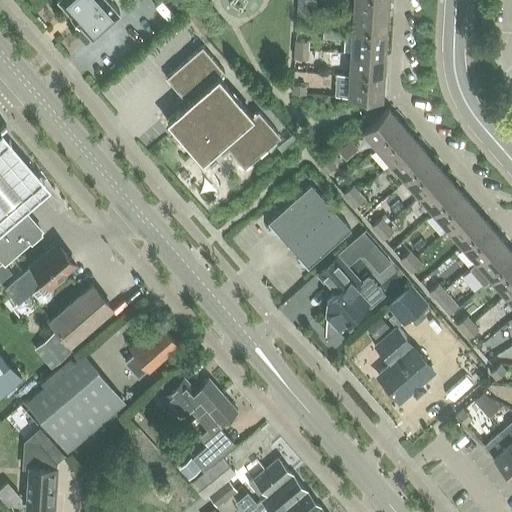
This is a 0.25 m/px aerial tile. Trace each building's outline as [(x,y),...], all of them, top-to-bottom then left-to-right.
[(59,0),(91,35),(119,10),(109,0),(59,0)] [(353,0),(353,9),(387,11),(387,0),(353,0)] [(310,6),(298,5),(297,14),(310,15),(310,6)] [(353,9),(352,30),(386,33),(387,11),(353,9)] [(352,30),(350,52),(384,54),(386,33),(352,30)] [(296,40),(295,48),(308,49),(308,40),(296,40)] [(186,59),(165,77),(182,96),(179,99),(179,103),(182,107),(166,120),(201,160),(217,147),(219,150),(224,151),(227,148),(244,167),(280,136),(258,110),(252,115),(218,76),(224,71),(202,45),(186,59)] [(308,49),(295,48),(295,57),(307,58),(308,49)] [(350,52),(349,74),(383,76),(384,54),(350,52)] [(383,76),(349,74),(347,96),(381,99),(383,76)] [(293,84),(292,93),(305,93),(305,85),(293,84)] [(362,130),(377,147),(402,124),(387,107),(362,130)] [(377,147),(391,163),(417,141),(402,124),(377,147)] [(291,134),(277,146),(281,151),(295,139),(291,134)] [(391,163),(405,179),(431,157),(417,141),(391,163)] [(405,179),(419,196),(445,173),(431,157),(405,179)] [(320,166),(326,172),(326,173),(336,165),(329,158),(320,166)] [(419,196),(434,212),(459,190),(445,173),(419,196)] [(275,232),(286,244),(329,206),(309,183),(266,221),(266,220),(265,221),(267,223),(266,228),(269,232),(275,232)] [(343,193),(349,199),(359,191),(353,185),(343,193)] [(434,212),(448,229),(473,206),(459,190),(434,212)] [(359,191),(349,199),(355,206),(365,198),(359,191)] [(373,207),(365,198),(355,206),(363,215),(373,207)] [(329,206),(286,244),(296,255),(295,261),(299,265),(304,265),(306,267),(307,266),(306,265),(349,228),(329,206)] [(448,229),(462,245),(488,223),(473,206),(448,229)] [(0,261),(3,265),(28,243),(41,231),(22,209),(0,228),(0,261)] [(372,225),(378,232),(387,224),(381,217),(372,225)] [(462,245),(476,261),(502,239),(488,223),(462,245)] [(387,224),(378,232),(383,239),(393,231),(387,224)] [(363,230),(338,252),(348,263),(373,242),(363,230)] [(476,261),(491,278),(511,259),(511,250),(502,239),(476,261)] [(51,289),(50,287),(62,277),(60,275),(74,263),(56,242),(4,287),(17,302),(30,291),(37,298),(38,299),(39,300),(41,301),(43,301),(45,301),(47,301),(49,300),(50,298),(51,297),(51,296),(52,295),(52,294),(52,293),(52,291),(51,290),(51,289)] [(400,258),(406,265),(416,257),(410,250),(400,258)] [(351,317),(368,301),(357,289),(362,284),(338,256),(318,274),(337,295),(330,302),(329,318),(330,319),(346,320),(348,322),(352,318),(351,317)] [(416,257),(406,265),(412,272),(421,263),(416,257)] [(511,259),(491,278),(505,294),(511,287),(511,259)] [(426,314),(421,308),(428,302),(412,283),(386,305),(393,313),(388,317),(396,326),(397,325),(401,322),(403,324),(410,318),(415,324),(426,314)] [(429,291),(435,298),(444,289),(438,283),(429,291)] [(49,320),(70,344),(112,308),(91,284),(49,320)] [(444,289),(435,298),(441,304),(449,314),(458,306),(450,296),(444,289)] [(457,323),(463,330),(472,322),(467,315),(457,323)] [(380,318),(367,329),(378,341),(391,330),(380,318)] [(472,322),(463,330),(469,337),(478,329),(472,322)] [(128,344),(135,352),(125,361),(137,374),(147,366),(148,367),(176,342),(160,323),(142,339),(139,335),(128,344)] [(383,356),(389,351),(402,340),(406,336),(397,325),(396,326),(374,345),(383,356)] [(70,352),(53,332),(33,349),(51,369),(70,352)] [(402,340),(389,351),(396,358),(378,374),(400,400),(411,390),(415,394),(423,388),(419,383),(433,371),(411,345),(408,347),(402,340)] [(0,345),(0,396),(24,374),(0,345)] [(45,387),(26,403),(52,433),(69,452),(125,404),(108,385),(83,355),(74,362),(70,357),(41,382),(45,387)] [(496,366),(501,373),(507,368),(501,362),(496,366)] [(171,373),(160,384),(167,391),(162,396),(181,417),(189,409),(196,416),(200,413),(222,394),(208,378),(194,390),(183,377),(178,381),(171,373)] [(483,391),(474,399),(487,415),(499,405),(496,399),(491,398),(486,394),(483,391)] [(210,443),(193,458),(201,467),(202,469),(210,462),(224,450),(216,441),(221,436),(214,428),(220,422),(221,423),(236,410),(222,394),(200,413),(196,416),(204,426),(199,431),(210,443)] [(457,414),(465,423),(471,417),(463,408),(457,414)] [(511,420),(501,430),(510,440),(511,442),(511,420)] [(511,442),(510,440),(501,430),(484,445),(493,455),(511,477),(511,442)] [(41,466),(29,466),(26,505),(54,507),(57,468),(55,467),(56,463),(65,455),(45,434),(37,442),(42,448),(41,466)] [(191,456),(180,466),(190,477),(201,467),(193,458),(191,456)] [(191,482),(203,497),(234,472),(222,457),(191,482)] [(262,491),(266,495),(291,474),(277,458),(249,482),(259,494),(262,491)] [(281,511),(305,490),(291,474),(266,495),(247,511),(281,511)] [(0,495),(7,504),(21,504),(21,497),(7,481),(0,487),(0,495)] [(227,483),(212,495),(219,505),(235,493),(227,483)] [(313,511),(319,507),(305,490),(281,511),(313,511)]
